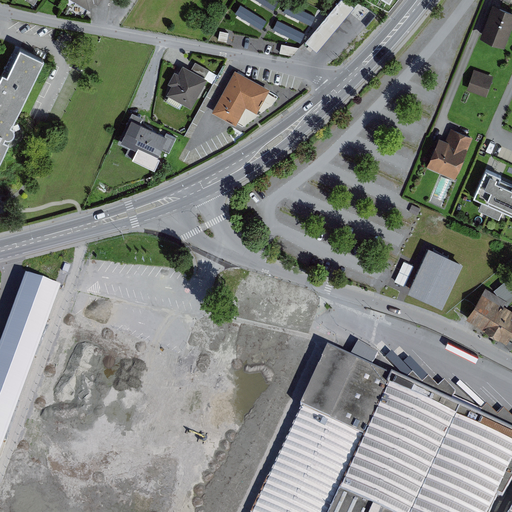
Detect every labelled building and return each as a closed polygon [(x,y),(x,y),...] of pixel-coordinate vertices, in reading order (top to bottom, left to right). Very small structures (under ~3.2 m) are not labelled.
[(71,0),(91,11),(95,4),(98,6),(101,0),(71,0)] [(317,51),(355,7),(347,0),(341,0),(305,41),(317,51)] [(511,31),(511,13),(493,6),(481,40),(505,49),(511,31)] [(285,57),(292,50),(272,28),(264,34),(285,57)] [(0,155),(8,141),(0,137),(2,134),(4,135),(6,135),(8,135),(9,134),(11,132),(12,130),(12,129),(11,127),(10,125),(9,124),(9,123),(8,123),(41,57),(17,45),(3,72),(0,70),(0,155)] [(172,84),(167,94),(192,107),(208,77),(206,77),(211,69),(197,61),(193,68),(183,63),(179,72),(175,69),(168,82),(172,84)] [(236,68),(212,111),(237,124),(247,106),(258,112),(271,88),(236,68)] [(495,76),(475,70),(468,89),(488,96),(495,76)] [(134,130),(128,144),(156,156),(166,134),(138,121),(134,130)] [(447,139),(440,136),(428,166),(456,178),(474,136),(452,127),(447,139)] [(80,167),(75,180),(92,187),(97,174),(80,167)] [(511,183),(502,179),(504,176),(488,168),(476,197),(484,201),(480,208),(501,218),(505,210),(511,212),(511,183)] [(50,175),(50,176),(47,176),(44,188),(47,188),(43,201),(69,209),(72,198),(76,199),(78,191),(75,190),(77,183),(50,175)] [(486,286),(467,318),(508,342),(511,333),(511,308),(504,304),(508,299),(486,286)] [(181,361),(77,321),(2,511),(67,511),(74,495),(119,511),(176,511),(179,506),(207,426),(163,409),(181,361)] [(492,511),(501,496),(506,498),(511,485),(511,430),(403,382),(324,347),(319,358),(314,355),(311,361),(297,354),(264,337),(259,347),(218,327),(206,351),(245,371),(239,383),(231,379),(211,419),(238,433),(232,445),(220,439),(203,472),(208,474),(190,511),(185,508),(179,506),(176,511),(492,511)] [(0,359),(32,368),(39,341),(3,331),(0,343),(0,359)] [(422,382),(413,372),(403,382),(511,430),(511,415),(504,408),(498,414),(487,403),(481,409),(454,398),(456,392),(444,379),(438,386),(428,376),(422,382)] [(0,400),(16,401),(16,375),(0,374),(0,400)] [(119,511),(74,495),(67,511),(119,511)]
